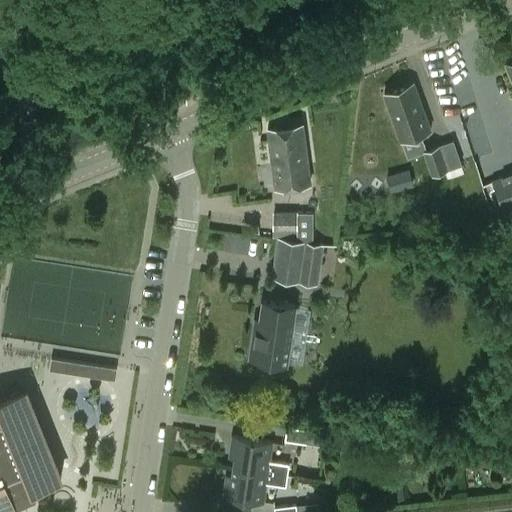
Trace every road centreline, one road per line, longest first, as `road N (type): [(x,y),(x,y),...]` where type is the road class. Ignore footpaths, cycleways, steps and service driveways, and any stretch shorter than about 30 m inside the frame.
road 1 (unclassified): [(140,511),(192,194),(173,131)]
road 2 (secondary): [(173,131),(490,0)]
road 3 (secondary): [(32,189),(173,131)]
road 4 (residential): [(23,59),(32,189)]
